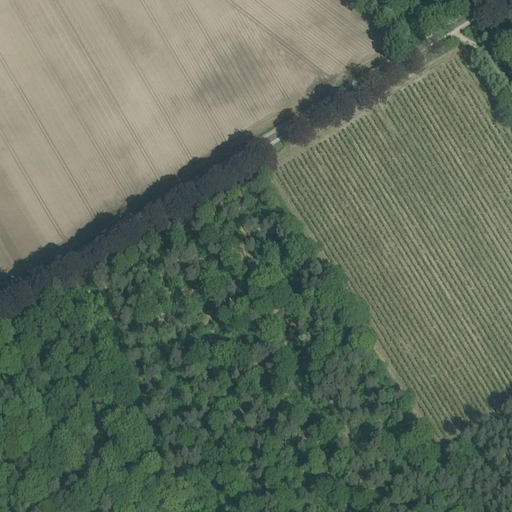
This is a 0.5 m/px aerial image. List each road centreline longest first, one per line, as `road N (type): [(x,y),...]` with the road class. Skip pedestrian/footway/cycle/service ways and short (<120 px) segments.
road 1 (unclassified): [(0,303),(494,0)]
road 2 (track): [(57,268),(144,446),(188,511)]
